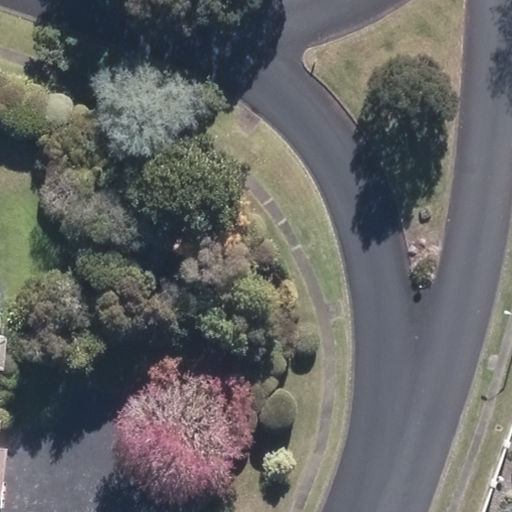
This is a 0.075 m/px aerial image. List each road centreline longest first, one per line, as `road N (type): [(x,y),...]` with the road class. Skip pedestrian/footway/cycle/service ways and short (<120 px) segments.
road 1 (residential): [(396,450),(393,349),(379,260),(338,157),(298,106),(250,68),(123,13)]
road 2 (residential): [(498,0),(494,123),(470,264),(396,450)]
road 3 (residential): [(326,0),(229,22),(123,13)]
